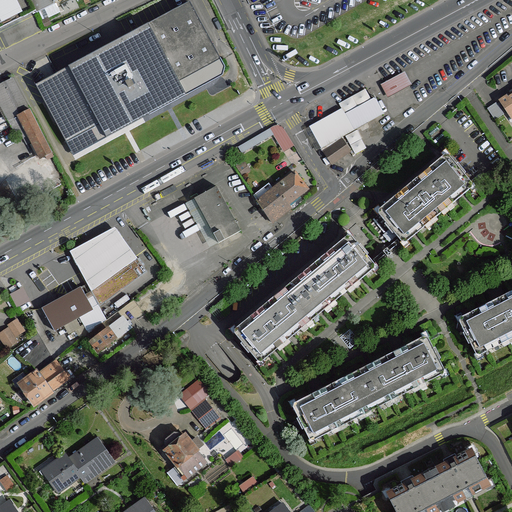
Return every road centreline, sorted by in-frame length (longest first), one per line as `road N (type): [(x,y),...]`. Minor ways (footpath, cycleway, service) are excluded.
road 1 (secondary): [(282,104),(0,259)]
road 2 (residential): [(280,443),(302,468),(347,479),(469,428),(493,442),(511,477)]
road 3 (unclassified): [(511,39),(335,188)]
road 4 (residential): [(0,451),(182,312)]
road 5 (residential): [(182,312),(335,188)]
road 6 (secondary): [(470,0),(329,78)]
road 7 (unclassified): [(131,0),(0,63)]
road 8 (residential): [(200,334),(199,352),(280,443)]
road 9 (residential): [(280,443),(267,396),(215,331)]
